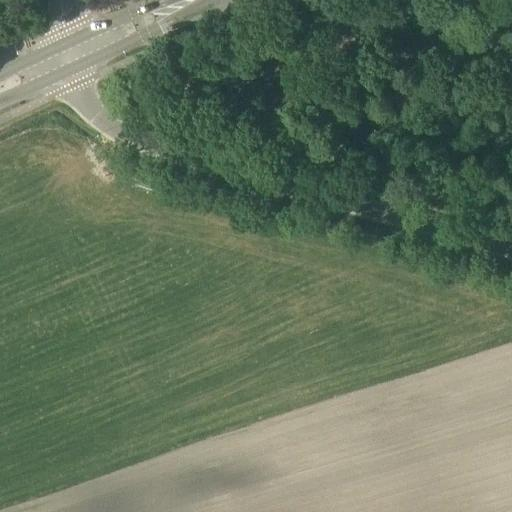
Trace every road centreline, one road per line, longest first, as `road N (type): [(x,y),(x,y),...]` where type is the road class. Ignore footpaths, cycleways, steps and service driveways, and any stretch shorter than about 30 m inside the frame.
road 1 (unclassified): [(511,253),(168,153),(87,108),(60,57)]
road 2 (secondary): [(60,57),(188,0)]
